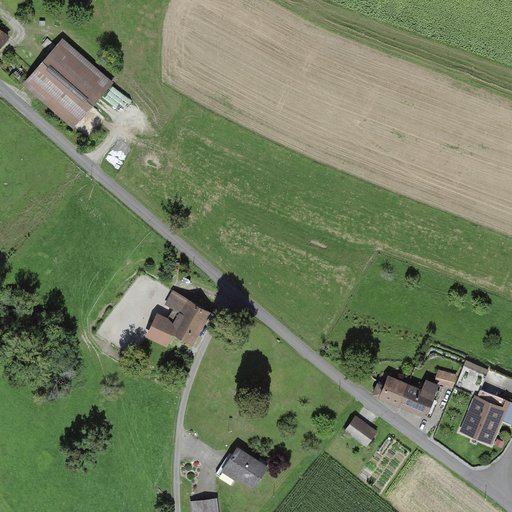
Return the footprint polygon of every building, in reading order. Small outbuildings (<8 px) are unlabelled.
[(0,48),(10,37),(0,28),(0,48)] [(73,126),(110,84),(64,42),(26,85),(73,126)] [(192,346),(211,313),(173,291),(166,304),(182,313),(177,323),(160,313),(147,336),(169,348),(175,336),(192,346)] [(455,375),(439,370),(435,381),(451,386),(455,375)] [(423,388),(390,375),(380,400),(428,419),(442,385),(426,379),(423,388)] [(508,409),(475,396),(460,432),(492,446),(508,409)] [(357,416),(344,432),(365,448),(377,432),(357,416)] [(254,488),(267,467),(237,449),(224,470),(254,488)] [(220,511),(219,500),(191,503),(191,511),(220,511)]
